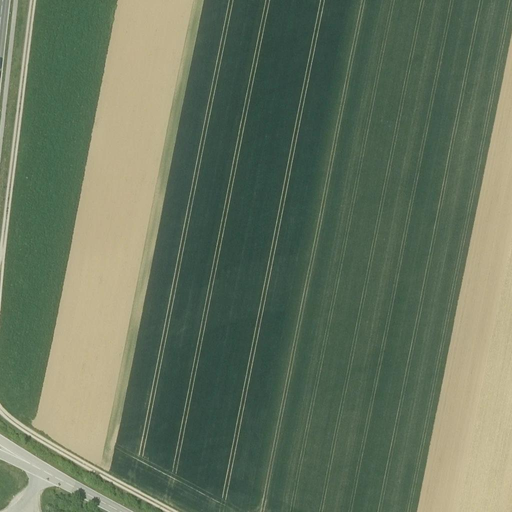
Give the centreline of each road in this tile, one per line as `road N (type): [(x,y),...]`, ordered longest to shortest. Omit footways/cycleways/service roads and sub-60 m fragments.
road 1 (track): [(0,325),(40,0)]
road 2 (track): [(142,511),(0,425)]
